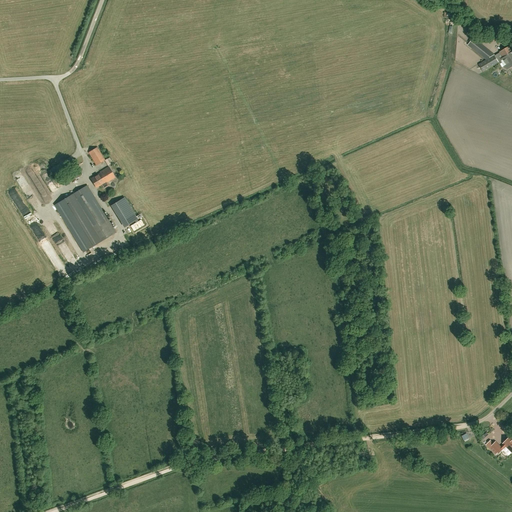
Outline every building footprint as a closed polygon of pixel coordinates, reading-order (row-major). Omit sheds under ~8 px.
[(487,59),(482,62),(478,64),(483,72),(499,62),(495,56),(494,55),(478,42),(473,48),(487,59)] [(495,56),(499,62),(500,64),(502,63),(507,70),(509,68),(511,66),(511,49),(510,46),(495,56)] [(88,153),(96,165),(105,160),(97,147),(88,153)] [(71,167),(77,178),(82,175),(76,165),(71,167)] [(106,182),(106,183),(115,178),(109,167),(100,172),(101,173),(91,179),(96,188),(106,182)] [(48,172),(43,174),(50,190),(56,187),(48,172)] [(39,201),(28,185),(23,189),(34,205),(39,201)] [(116,232),(107,217),(90,190),(87,185),(60,202),(89,249),(116,232)] [(124,198),(115,203),(128,224),(137,219),(124,198)] [(38,223),(31,227),(47,253),(53,249),(38,223)] [(488,443),(486,445),(496,454),(498,452),(499,453),(503,449),(505,446),(511,452),(511,438),(510,436),(503,443),(504,444),(501,447),(496,442),(492,446),(488,443)]
